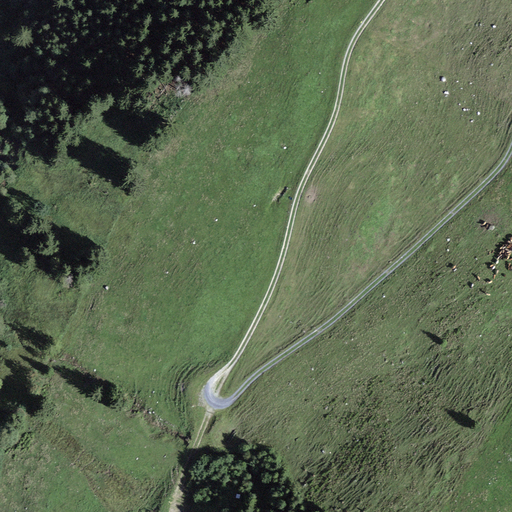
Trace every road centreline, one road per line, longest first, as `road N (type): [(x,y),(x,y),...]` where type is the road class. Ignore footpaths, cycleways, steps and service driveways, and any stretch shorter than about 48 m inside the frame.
road 1 (track): [(511,147),(471,196),(340,312),(230,402),(213,402),(209,387),(230,365),(274,282),(297,197),(335,111),(349,47),(381,0)]
road 2 (track): [(213,402),(163,511)]
